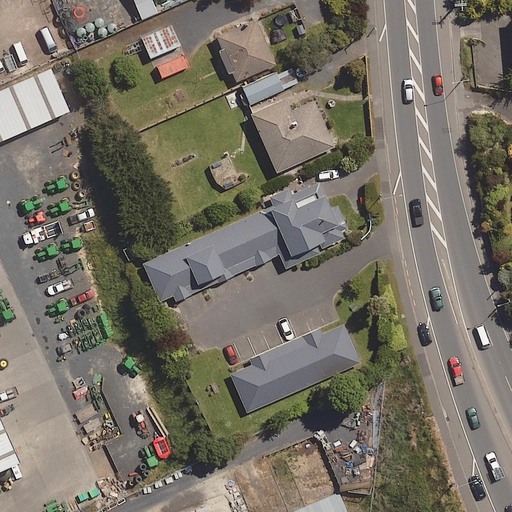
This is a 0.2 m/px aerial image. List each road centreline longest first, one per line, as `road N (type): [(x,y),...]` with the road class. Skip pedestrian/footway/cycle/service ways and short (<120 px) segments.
road 1 (primary): [(511,495),(438,309),(429,258),(434,223)]
road 2 (primary): [(434,223),(410,0)]
road 3 (primary): [(434,223),(460,250),(511,394)]
